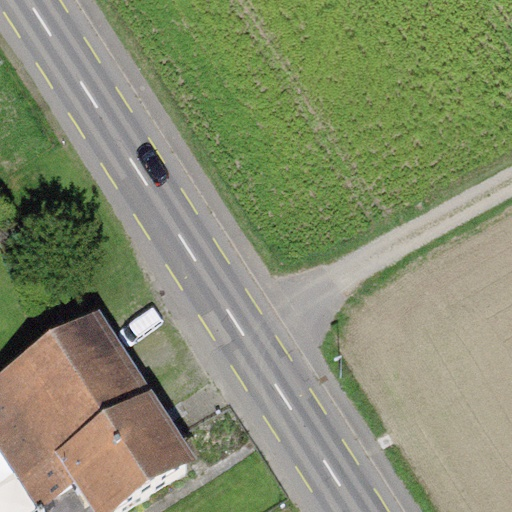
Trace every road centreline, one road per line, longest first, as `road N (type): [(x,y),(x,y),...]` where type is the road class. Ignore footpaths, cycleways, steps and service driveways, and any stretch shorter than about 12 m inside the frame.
road 1 (primary): [(363,511),(34,0)]
road 2 (track): [(511,191),(250,335)]
